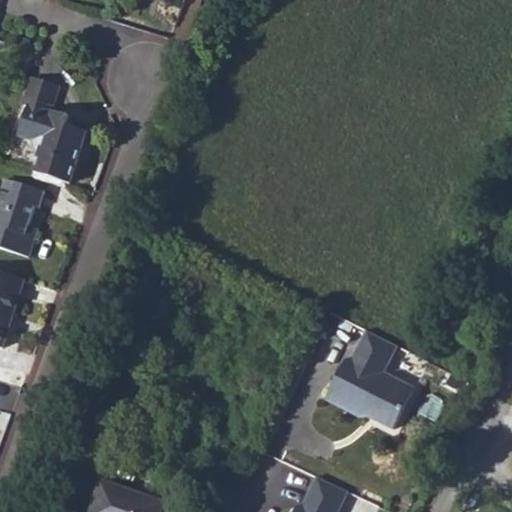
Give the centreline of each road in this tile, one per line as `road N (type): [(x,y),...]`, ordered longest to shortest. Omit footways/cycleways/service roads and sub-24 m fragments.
road 1 (residential): [(156,77),(0,505)]
road 2 (unknown): [(394,0),(354,137)]
road 3 (residential): [(437,511),(492,392)]
